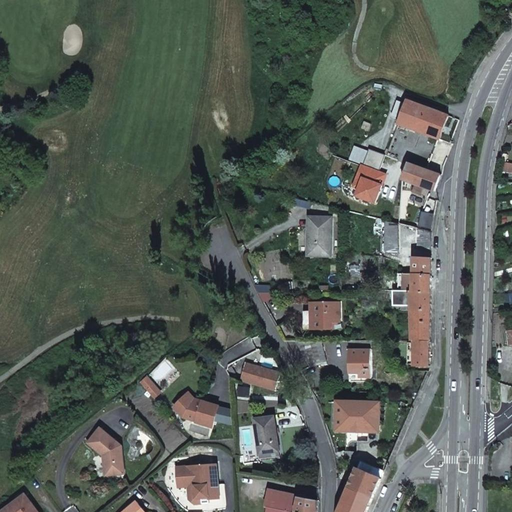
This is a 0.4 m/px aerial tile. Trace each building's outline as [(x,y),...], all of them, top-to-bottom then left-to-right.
[(449,116),(408,100),(399,124),(440,139),(449,116)] [(381,169),(387,152),(371,146),(365,163),(364,163),(357,185),(363,186),(360,193),(379,200),(388,171),(381,169)] [(442,175),(410,164),(409,163),(403,179),(431,190),(436,192),(442,175)] [(332,219),(310,218),(309,256),(329,256),(329,236),(331,236),(332,219)] [(386,236),(399,239),(399,224),(385,220),(386,236)] [(433,232),(419,229),(418,243),(432,243),(433,232)] [(386,251),(399,255),(399,239),(386,236),(386,251)] [(432,259),(415,258),(414,276),(432,276),(432,273),(432,259)] [(432,276),(414,276),(404,276),(404,292),(432,292),(432,276)] [(416,312),(415,342),(431,342),(432,311),(432,292),(404,292),(399,292),(395,292),(395,301),(395,306),(402,306),(413,307),(413,311),(416,312)] [(340,303),(312,303),(312,329),(332,329),(332,322),(340,322),(340,303)] [(292,326),(279,330),(285,341),(297,342),(300,342),(292,326)] [(297,342),(310,367),(327,364),(322,342),(300,342),(297,342)] [(350,342),(350,350),(372,350),(372,342),(350,342)] [(391,342),(391,350),(394,350),(394,351),(410,351),(410,350),(415,350),(415,342),(391,342)] [(415,350),(415,366),(431,366),(431,342),(415,342),(415,350)] [(350,350),(351,375),(361,375),(361,379),(372,379),(372,350),(350,350)] [(248,362),(243,379),(277,390),(282,373),(248,362)] [(189,393),(187,395),(193,401),(202,404),(203,401),(195,399),(189,393)] [(187,395),(174,407),(183,418),(197,422),(196,423),(213,428),(220,406),(203,401),(202,404),(193,401),(187,395)] [(341,399),(340,430),(381,432),(383,400),(341,399)] [(255,420),(260,454),(279,451),(274,418),(255,420)] [(101,428),(89,443),(104,455),(107,455),(109,475),(125,474),(123,446),(101,428)] [(344,453),(336,456),(338,462),(346,461),(344,453)] [(358,469),(382,479),(384,473),(385,471),(362,461),(358,469)] [(209,500),(220,499),(219,489),(215,489),(215,485),(214,465),(177,467),(178,487),(188,487),(189,500),(194,504),(203,503),(202,498),(208,498),(209,500)] [(358,469),(351,488),(374,497),(382,479),(358,469)] [(340,511),(367,511),(374,497),(351,488),(340,511)] [(269,508),(268,511),(293,511),(296,496),(268,490),(264,507),(269,508)] [(38,511),(26,494),(0,511),(38,511)] [(296,496),(293,511),(316,511),(317,501),(296,496)] [(124,511),(145,511),(137,501),(124,511)]
